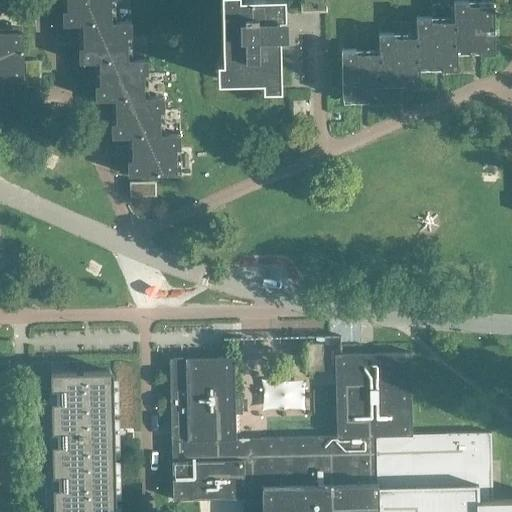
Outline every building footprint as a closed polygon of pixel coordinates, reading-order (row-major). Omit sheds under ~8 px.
[(62,25),(83,25),(111,24),(111,22),(110,0),(67,0),(67,10),(62,10),(62,25)] [(275,48),(279,48),(279,34),(275,34),(275,15),(284,15),(284,0),(220,0),(222,54),(226,54),(226,58),(217,59),(217,79),(244,78),(244,74),(255,74),(255,78),(262,78),(262,86),(280,86),(280,59),(276,59),(275,48)] [(453,1),(454,21),(456,21),(457,49),(480,49),(480,53),(495,53),(494,4),(468,5),(468,0),(453,1)] [(457,69),(457,49),(456,21),(454,21),(431,21),(431,17),(416,17),(417,37),(419,37),(419,66),(442,65),(442,70),(457,69)] [(131,21),(111,22),(111,24),(83,25),(83,37),(92,37),(92,47),(79,48),(79,63),(99,62),(128,62),(128,59),(127,36),(132,36),(131,21)] [(0,74),(9,75),(9,80),(24,79),(23,31),(0,31),(0,74)] [(420,86),(419,66),(419,37),(417,37),(393,37),(393,33),(379,33),(379,53),(381,53),(382,82),(405,81),(405,86),(420,86)] [(382,102),(382,82),(381,53),(379,53),(356,54),(356,49),(341,50),(342,98),(367,98),(368,102),(382,102)] [(148,59),(128,59),(128,62),(99,62),(99,75),(100,75),(100,85),(95,85),(95,99),(116,99),(144,99),(144,97),(143,74),(148,73),(148,59)] [(164,96),(144,97),(144,99),(116,99),(116,112),(124,112),(124,122),(111,122),(111,137),(132,137),(160,136),(160,134),(160,111),(164,111),(164,96)] [(180,134),(160,134),(160,136),(132,137),(132,150),(133,150),(133,160),(128,160),(128,175),(177,174),(176,148),(181,148),(180,134)] [(308,370),(323,370),(322,342),(307,342),(308,370)] [(511,511),(511,483),(502,484),(484,484),(484,449),(492,449),(491,432),(412,434),(410,352),(374,352),(335,353),(337,435),(224,438),(225,443),(217,443),(217,438),(212,438),(211,423),(235,422),(234,358),(170,359),(171,440),(173,440),(173,461),(172,461),(173,490),(190,489),(190,499),(243,498),(243,511),(511,511)] [(51,389),(57,389),(63,389),(63,395),(57,395),(57,401),(51,401),(52,417),(114,415),(113,374),(109,371),(51,372),(51,389)] [(114,431),(114,415),(52,417),(52,432),(58,432),(58,444),(52,444),(53,460),(115,458),(115,443),(103,443),(103,431),(114,431)] [(116,502),(115,458),(53,460),(53,475),(58,475),(59,487),(53,487),(54,503),(116,502)] [(116,511),(116,502),(54,503),(53,511),(116,511)]
